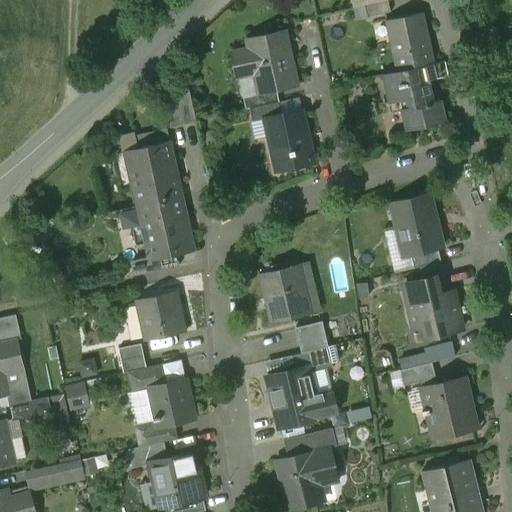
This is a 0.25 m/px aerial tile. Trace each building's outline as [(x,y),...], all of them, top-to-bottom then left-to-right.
[(387,0),(363,6),(366,18),(390,13),(387,0)] [(423,12),(386,20),(397,71),(426,65),(435,63),(423,12)] [(287,32),(249,40),(251,50),(233,54),(239,79),(256,75),(260,94),(260,96),(278,92),(299,88),(287,32)] [(397,71),(382,75),(390,113),(402,111),(406,130),(447,121),(442,99),(434,101),(426,65),(397,71)] [(190,90),(168,109),(172,129),(197,123),(190,90)] [(278,92),(260,96),(260,94),(245,97),(247,109),(250,109),(280,102),(278,92)] [(280,102),(250,109),(254,124),(267,121),(267,119),(283,116),(280,102)] [(283,116),(267,119),(267,121),(277,172),(313,165),(302,112),(283,116)] [(168,130),(136,137),(139,148),(169,142),(170,142),(168,130)] [(139,148),(127,150),(139,205),(180,196),(177,180),(174,180),(170,162),(173,161),(169,142),(139,148)] [(430,194),(391,203),(404,255),(410,254),(438,247),(443,246),(430,194)] [(180,196),(139,205),(149,258),(150,261),(177,256),(192,253),(188,233),(185,234),(182,219),(184,218),(180,196)] [(438,247),(410,254),(413,269),(421,267),(441,262),(438,247)] [(149,258),(129,262),(132,277),(179,266),(177,256),(150,261),(149,258)] [(441,262),(421,267),(424,281),(430,279),(431,285),(446,281),(441,262)] [(298,264),(258,274),(270,323),(310,313),(298,264)] [(431,285),(406,291),(413,324),(423,322),(427,338),(464,329),(454,290),(449,291),(446,281),(431,285)] [(178,291),(136,300),(145,341),(187,332),(178,291)] [(15,315),(0,318),(0,343),(15,340),(17,343),(22,342),(15,315)] [(321,319),(293,326),(300,353),(326,347),(328,347),(321,319)] [(0,343),(0,396),(8,394),(2,370),(22,366),(17,343),(15,340),(0,343)] [(452,343),(430,348),(426,353),(429,363),(432,362),(456,357),(452,343)] [(142,344),(119,349),(125,373),(130,372),(147,368),(142,344)] [(300,353),(290,356),(293,370),(309,366),(311,374),(332,369),(326,347),(300,353)] [(429,363),(401,370),(405,385),(421,381),(422,388),(437,384),(432,362),(429,363)] [(147,368),(130,372),(135,392),(148,389),(148,388),(166,384),(161,364),(147,368)] [(293,370),(267,376),(278,427),(330,416),(325,393),(316,396),(311,374),(309,366),(293,370)] [(69,381),(72,407),(92,404),(89,379),(69,381)] [(437,384),(422,388),(428,410),(423,411),(424,415),(430,414),(435,434),(476,425),(468,393),(464,394),(461,379),(437,384)] [(166,384),(148,388),(148,389),(155,420),(171,417),(172,424),(174,423),(195,418),(189,390),(184,391),(181,380),(166,384)] [(148,389),(135,392),(129,393),(136,424),(155,420),(148,389)] [(63,394),(49,397),(52,409),(66,406),(63,394)] [(49,397),(10,406),(13,420),(52,412),(52,409),(49,397)] [(155,420),(136,424),(141,447),(164,442),(177,439),(174,423),(172,424),(171,417),(155,420)] [(0,465),(14,462),(4,421),(0,421),(0,465)] [(333,427),(285,439),(288,455),(333,445),(338,444),(333,427)] [(141,447),(130,450),(134,468),(151,464),(151,462),(168,458),(164,442),(141,447)] [(288,455),(276,458),(289,507),(318,501),(315,484),(340,478),(333,445),(288,455)] [(168,458),(151,462),(151,464),(161,508),(181,503),(204,498),(205,498),(195,452),(168,458)] [(484,511),(471,459),(422,471),(432,511),(484,511)] [(61,463),(29,471),(33,487),(65,480),(61,463)] [(9,489),(0,491),(0,511),(35,511),(29,493),(12,498),(9,489)] [(204,498),(181,503),(183,511),(196,511),(206,510),(204,498)]
